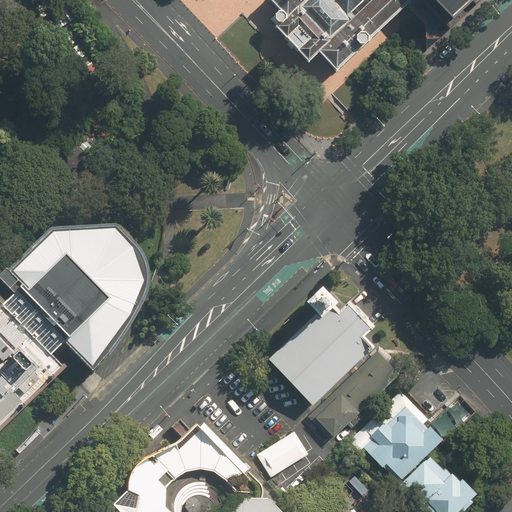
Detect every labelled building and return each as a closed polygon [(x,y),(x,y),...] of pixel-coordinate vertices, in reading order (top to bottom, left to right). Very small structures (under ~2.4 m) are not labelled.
[(72,17),(59,0),(36,0),(35,1),(56,29),(72,17)] [(279,23),(275,28),(286,39),(298,51),(305,59),(318,46),(340,70),(407,6),(425,24),(426,40),(432,40),(439,39),(478,0),(272,0),(281,10),(279,11),(275,14),(275,19),(278,21),(279,23)] [(117,87),(94,56),(77,68),(101,99),(117,87)] [(77,122),(48,139),(55,151),(84,133),(77,122)] [(88,134),(109,163),(120,156),(99,126),(88,134)] [(0,279),(13,293),(1,304),(49,353),(63,341),(91,370),(106,353),(108,354),(124,333),(129,325),(138,311),(141,300),(145,292),(147,282),(146,272),(146,262),(139,248),(116,224),(50,228),(7,269),(6,268),(0,273),(0,279)] [(269,359),(313,405),(375,346),(364,334),(374,325),(349,300),(340,309),(335,304),(338,302),(322,286),(306,301),(317,312),(269,359)] [(0,428),(62,368),(49,353),(1,304),(0,303),(0,428)] [(255,343),(251,339),(241,349),(244,352),(255,343)] [(399,375),(377,351),(310,413),(334,438),(348,424),(352,428),(364,417),(359,412),(399,375)] [(461,395),(431,422),(445,437),(475,411),(461,395)] [(76,401),(72,397),(61,407),(65,411),(76,401)] [(383,466),(398,482),(442,439),(430,426),(427,428),(406,406),(387,423),(385,421),(370,436),(372,438),(363,447),(382,467),(383,466)] [(179,418),(170,427),(181,437),(190,429),(179,418)] [(281,511),(269,499),(243,498),(227,511),(170,511),(164,506),(164,487),(174,478),(185,471),(200,468),(213,471),(225,479),(232,476),(238,475),(241,472),(243,473),(248,468),(204,422),(200,426),(196,423),(180,441),(157,452),(142,458),(138,462),(134,465),(130,470),(128,475),(127,479),(127,488),(111,503),(113,511),(281,511)] [(164,429),(158,424),(148,434),(153,439),(164,429)] [(294,432),(256,455),(270,478),(308,454),(294,432)] [(461,511),(480,493),(466,478),(463,481),(454,472),(450,476),(430,456),(398,488),(422,511),(461,511)] [(113,500),(123,491),(113,480),(103,489),(113,500)] [(371,511),(359,499),(345,511),(371,511)]
